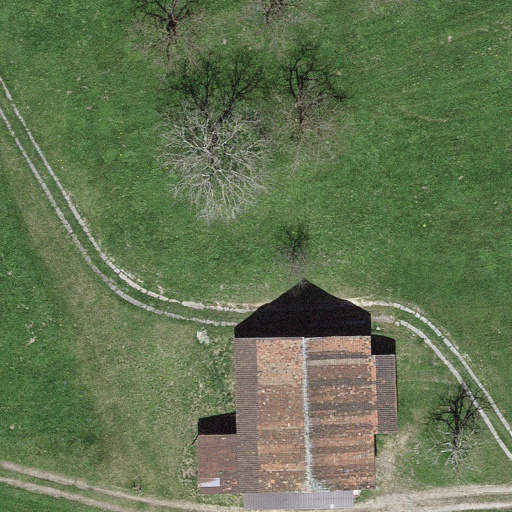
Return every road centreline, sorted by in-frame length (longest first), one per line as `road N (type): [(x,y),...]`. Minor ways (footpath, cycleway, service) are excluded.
road 1 (track): [(511,431),(418,328),(211,321),(138,305),(79,236),(0,94)]
road 2 (track): [(171,511),(0,481)]
